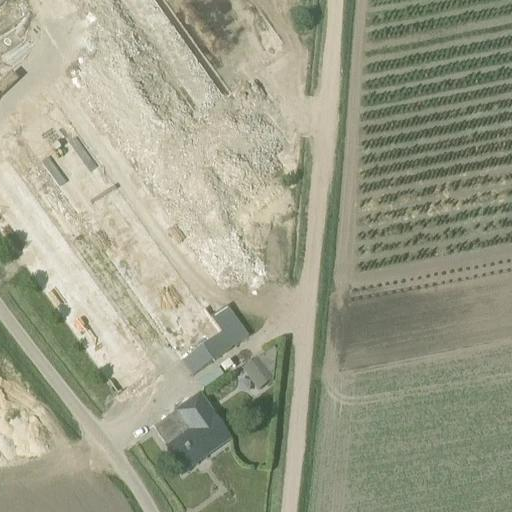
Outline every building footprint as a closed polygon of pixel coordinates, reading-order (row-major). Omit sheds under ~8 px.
[(82,0),(178,132),(284,57),(289,53),(251,0),(82,0)] [(217,291),(254,266),(105,47),(64,74),(167,225),(158,231),(198,290),(211,282),(217,291)] [(166,308),(112,346),(131,372),(160,352),(152,341),(177,323),(166,308)] [(201,349),(181,363),(192,378),(248,339),(227,309),(192,334),(201,349)] [(274,350),(241,373),(257,398),(273,386),(276,354),(274,350)] [(155,434),(166,450),(165,451),(182,475),(230,441),(213,416),(213,417),(199,398),(175,415),(178,418),(155,434)]
